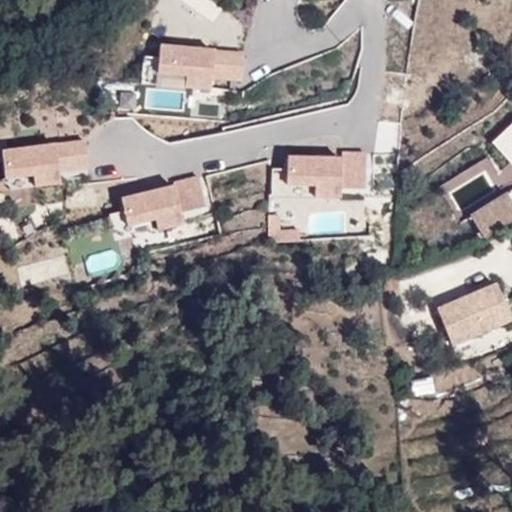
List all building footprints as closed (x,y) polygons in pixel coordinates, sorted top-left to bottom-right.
[(185,87),(211,89),(212,77),(242,80),(244,54),(159,48),(157,74),(186,76),(185,87)] [(511,124),(493,143),(511,162),(511,124)] [(35,187),(60,184),(59,172),(88,168),(85,143),(1,154),(4,180),(33,176),(35,187)] [(342,160),(287,159),(287,185),(315,185),(315,197),(341,197),(341,188),(366,189),(367,154),(342,153),(342,160)] [(443,178),(459,208),(503,185),(488,155),(443,178)] [(128,226),(156,219),(158,230),(184,223),(181,213),(206,206),(199,177),(174,184),(175,187),(122,200),(128,226)] [(471,216),(484,239),(511,221),(511,202),(506,193),(471,216)] [(437,310),(452,345),(511,319),(496,284),(437,310)]
